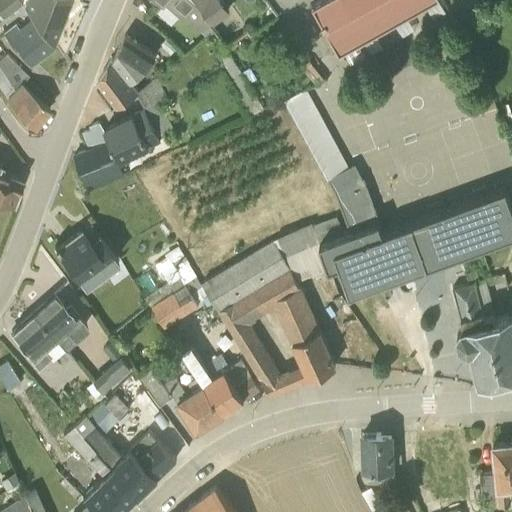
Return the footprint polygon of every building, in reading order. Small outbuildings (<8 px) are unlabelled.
[(17,43),(29,60),(53,43),(51,41),(21,0),(0,0),(0,16),(5,24),(0,28),(13,46),(17,43)] [(21,0),(51,41),(67,0),(21,0)] [(164,0),(183,17),(187,13),(206,32),(213,26),(209,19),(211,17),(194,0),(164,0)] [(194,0),(213,19),(230,6),(225,0),(194,0)] [(322,0),(315,4),(342,53),(435,0),(322,0)] [(130,77),(155,52),(124,32),(112,55),(130,77)] [(5,53),(0,56),(0,87),(13,106),(33,125),(48,107),(20,82),(26,76),(5,53)] [(136,91),(139,88),(112,55),(98,76),(97,79),(116,104),(136,91)] [(161,102),(169,97),(156,75),(139,88),(136,91),(144,104),(103,125),(118,159),(143,147),(149,157),(165,148),(163,142),(171,138),(168,131),(174,127),(161,102)] [(331,272),(338,292),(511,229),(511,202),(505,183),(383,228),(372,203),(370,204),(305,84),(284,95),(345,210),(313,222),(312,223),(331,272)] [(511,111),(508,99),(498,102),(506,128),(511,125),(511,111)] [(103,125),(99,119),(90,123),(92,127),(82,131),(89,147),(73,155),(88,191),(124,175),(103,125)] [(0,196),(11,201),(21,177),(0,169),(0,163),(1,162),(0,162),(0,196)] [(275,310),(306,378),(334,366),(297,281),(314,274),(315,277),(331,272),(312,223),(310,220),(273,238),(201,283),(269,394),(288,386),(251,325),(256,321),(254,319),(267,311),(268,314),(275,310)] [(79,226),(53,244),(82,284),(117,259),(97,231),(89,238),(79,226)] [(206,294),(177,246),(164,254),(163,255),(165,258),(156,263),(168,283),(144,299),(151,309),(152,308),(167,331),(176,325),(173,321),(197,305),(195,302),(206,294)] [(511,302),(511,300),(491,305),(486,287),(505,282),(502,273),(451,288),(459,327),(455,335),(458,348),(466,352),(469,351),(478,382),(511,372),(511,302)] [(65,305),(52,291),(30,310),(65,349),(76,339),(74,336),(87,325),(69,302),(65,305)] [(30,310),(7,329),(21,344),(19,346),(37,366),(49,356),(52,360),(65,349),(30,310)] [(130,368),(111,342),(102,349),(112,362),(91,380),(101,392),(130,368)] [(190,345),(181,351),(202,384),(222,414),(243,400),(216,358),(204,366),(190,345)] [(221,355),(216,358),(243,400),(258,391),(239,361),(229,367),(221,355)] [(19,381),(5,359),(0,361),(0,379),(6,389),(19,381)] [(149,369),(138,378),(159,407),(168,400),(149,369)] [(174,377),(164,384),(185,417),(193,429),(207,420),(211,421),(222,414),(202,384),(185,395),(174,377)] [(147,419),(161,409),(159,408),(138,378),(125,386),(124,384),(105,401),(104,400),(87,417),(103,434),(137,404),(147,419)] [(105,397),(92,382),(85,388),(89,394),(86,397),(93,404),(96,401),(98,403),(105,397)] [(136,496),(155,478),(174,460),(148,432),(129,451),(128,449),(121,454),(85,415),(73,425),(136,496)] [(73,425),(62,435),(101,476),(81,496),(88,504),(96,511),(120,511),(136,496),(73,425)] [(390,435),(362,435),(363,457),(361,458),(361,464),(363,465),(363,470),(365,470),(366,484),(393,483),(392,475),(390,435)] [(511,441),(493,443),(495,472),(478,474),(482,497),(496,497),(497,504),(510,503),(510,488),(511,487),(511,441)] [(233,511),(215,487),(190,505),(195,511),(233,511)] [(380,505),(369,487),(361,492),(371,510),(380,505)] [(44,511),(34,489),(24,494),(32,511),(44,511)] [(0,508),(0,511),(32,511),(24,494),(0,508)]
